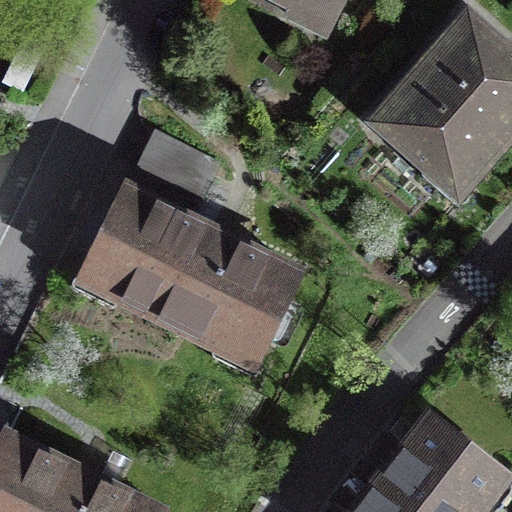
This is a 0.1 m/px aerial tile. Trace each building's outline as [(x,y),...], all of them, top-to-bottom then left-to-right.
[(342,0),(287,0),(296,4),(297,0),(311,0),(336,12),(342,0)] [(511,54),(468,17),(375,122),(424,165),(426,163),(461,192),(511,133),(511,54)] [(189,223),(218,163),(156,133),(127,192),(189,223)] [(127,192),(84,280),(254,363),(297,276),(189,223),(127,192)] [(354,511),(478,511),(509,474),(431,413),(354,511)] [(158,511),(6,436),(0,448),(0,511),(158,511)]
